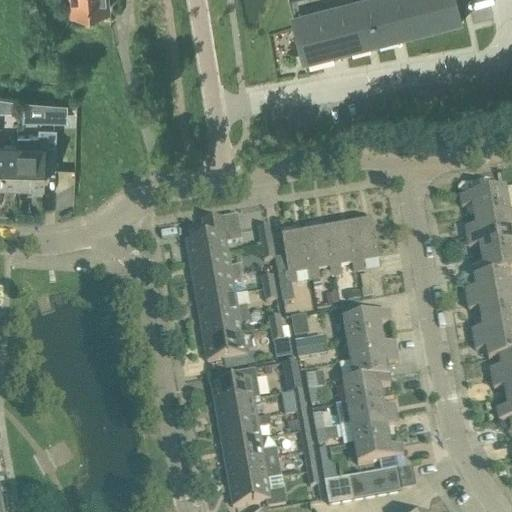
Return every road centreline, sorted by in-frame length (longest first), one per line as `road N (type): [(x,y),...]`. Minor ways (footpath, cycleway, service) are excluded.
road 1 (residential): [(499,511),(453,443),(406,163)]
road 2 (residential): [(186,511),(144,281),(106,220)]
road 3 (residential): [(211,110),(511,57)]
road 4 (unclassified): [(224,180),(353,159),(406,163)]
road 5 (unclassified): [(106,220),(146,196),(224,180)]
